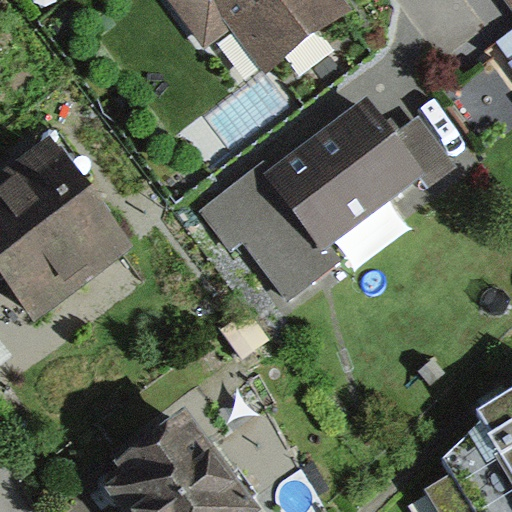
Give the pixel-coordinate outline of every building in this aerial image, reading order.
[(261,86),(349,20),(333,0),(164,0),(171,8),(162,14),(203,68),(231,47),(261,86)] [(511,0),(499,0),(511,16),(511,0)] [(268,85),(236,109),(255,134),(287,110),(268,85)] [(417,171),(425,181),(456,156),(423,115),(397,137),(361,93),(266,170),(257,159),(200,205),(283,307),(339,262),(325,245),(417,171)] [(37,325),(134,250),(50,141),(0,180),(0,277),(6,286),(37,325)] [(478,424),(439,459),(466,511),(511,511),(511,378),(471,410),(478,424)] [(113,511),(245,511),(251,508),(177,409),(86,475),(113,511)]
